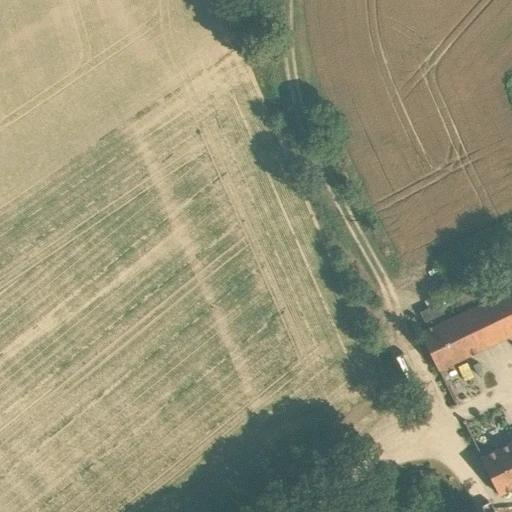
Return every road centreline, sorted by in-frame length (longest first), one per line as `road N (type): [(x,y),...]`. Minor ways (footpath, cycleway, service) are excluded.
road 1 (track): [(437,429),(433,402),(340,208),(290,69),(288,0)]
road 2 (track): [(437,429),(379,460),(318,511)]
